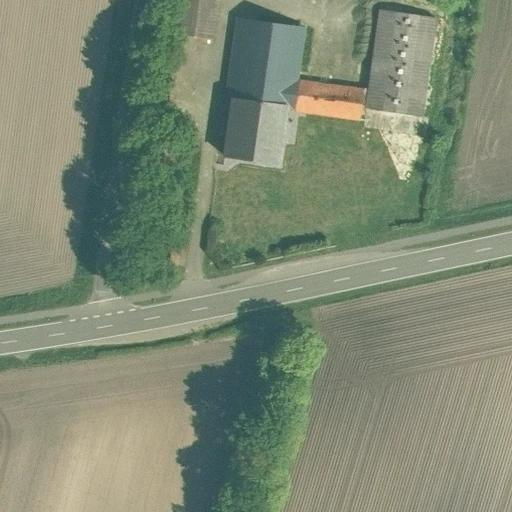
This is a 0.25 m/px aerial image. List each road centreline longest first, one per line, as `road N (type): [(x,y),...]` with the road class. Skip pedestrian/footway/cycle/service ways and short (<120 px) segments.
road 1 (tertiary): [(511,245),(102,327)]
road 2 (unclassified): [(102,327),(142,0)]
